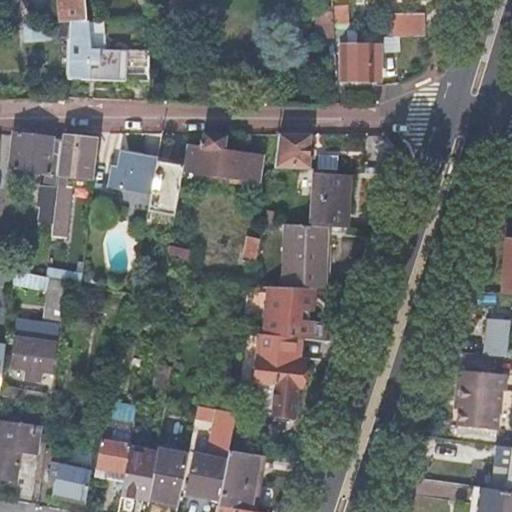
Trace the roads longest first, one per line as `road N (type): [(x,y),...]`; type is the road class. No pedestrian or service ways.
road 1 (residential): [(0,109),(467,112)]
road 2 (tertiary): [(340,511),(467,112)]
